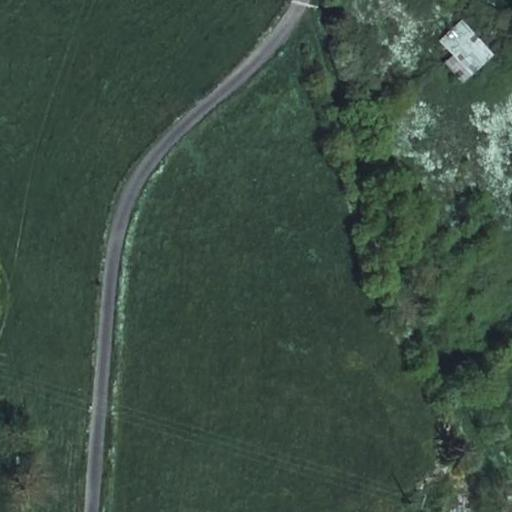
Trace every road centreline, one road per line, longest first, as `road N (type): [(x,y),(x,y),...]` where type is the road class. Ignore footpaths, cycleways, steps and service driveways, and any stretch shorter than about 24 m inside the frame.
road 1 (unclassified): [(93,511),(123,203),(157,154),(264,54),(305,0)]
road 2 (track): [(511,485),(405,296),(307,0)]
